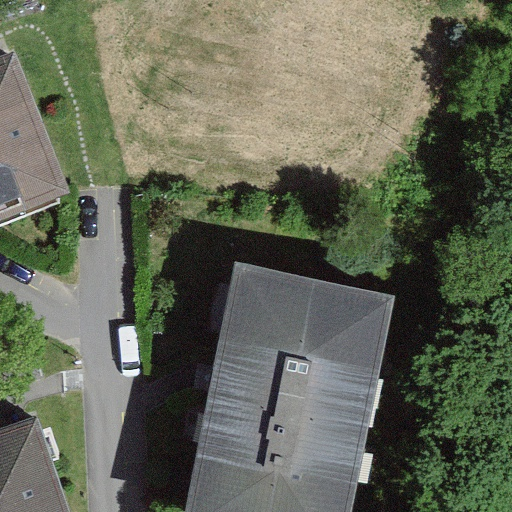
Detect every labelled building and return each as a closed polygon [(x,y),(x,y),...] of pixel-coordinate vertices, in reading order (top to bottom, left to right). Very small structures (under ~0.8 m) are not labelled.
[(439,0),(181,0),(165,96),(410,145),(439,0)] [(27,47),(0,57),(0,211),(79,181),(27,47)] [(511,232),(495,239),(503,262),(511,258),(511,232)] [(348,511),(387,291),(245,266),(201,511),(348,511)] [(83,511),(52,413),(0,430),(0,511),(83,511)]
